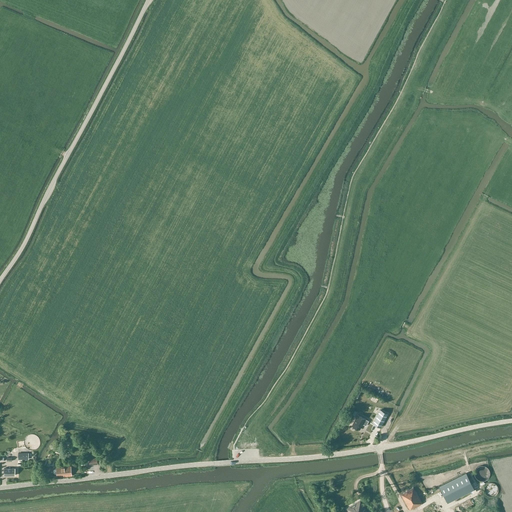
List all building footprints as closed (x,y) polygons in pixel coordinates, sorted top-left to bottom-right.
[(380,409),(373,423),(381,427),(388,413),(380,409)] [(369,420),(357,414),(351,425),(360,429),(362,424),(364,424),(366,425),(369,420)] [(488,471),(488,470),(487,468),(486,466),(485,465),(484,464),(482,464),(480,464),(479,464),(478,464),(477,465),(476,466),(475,467),(475,468),(474,470),(474,471),(475,472),(475,474),(476,475),(477,476),(478,476),(479,477),(480,477),(482,477),(483,477),(485,476),(487,474),(487,473),(488,472),(488,471)] [(66,476),(71,475),(71,466),(56,467),(56,468),(55,469),(54,469),(54,470),(54,471),(54,472),(54,473),(54,474),(55,474),(56,475),(57,475),(66,475),(66,476)] [(466,473),(439,486),(447,502),(474,489),(466,473)] [(497,487),(497,486),(497,484),(496,482),(495,482),(494,481),(492,480),(491,480),(490,480),(488,481),(486,482),(485,483),(485,484),(484,485),(484,487),(484,488),(484,489),(485,490),(486,491),(486,492),(488,493),(489,493),(490,494),(492,494),(493,493),(495,492),(496,491),(497,490),(497,488),(497,487)] [(414,508),(423,503),(413,487),(401,494),(409,509),(410,509),(413,508),(414,508)] [(367,511),(360,500),(344,510),(345,511),(348,511),(349,511),(348,511),(367,511)] [(433,502),(421,508),(422,511),(431,511),(436,508),(433,502)]
